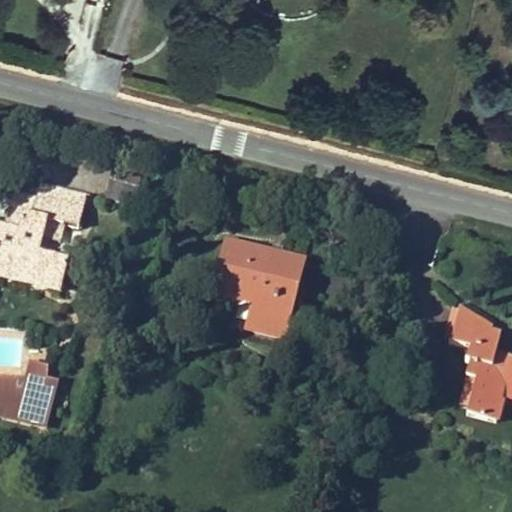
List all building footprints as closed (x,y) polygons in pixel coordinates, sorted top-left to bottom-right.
[(116,95),(124,60),(100,54),(92,89),(116,95)] [(0,280),(67,297),(74,265),(47,259),(55,225),(71,229),(78,200),(42,191),(39,204),(20,200),(13,231),(0,227),(0,280)] [(93,204),(78,200),(71,229),(86,233),(93,204)] [(309,266),(237,248),(223,300),(261,310),(255,333),(289,342),(309,266)] [(467,378),(476,380),(469,416),(501,423),(504,404),(502,403),(504,393),(511,395),(511,359),(494,355),(499,332),(488,330),(490,325),(460,305),(451,344),(469,347),(466,362),(470,363),(467,378)] [(65,385),(17,379),(14,412),(66,418),(71,399),(77,400),(79,384),(81,374),(69,370),(65,385)] [(91,387),(79,384),(77,400),(71,399),(66,418),(14,412),(17,379),(8,414),(78,433),(91,387)]
